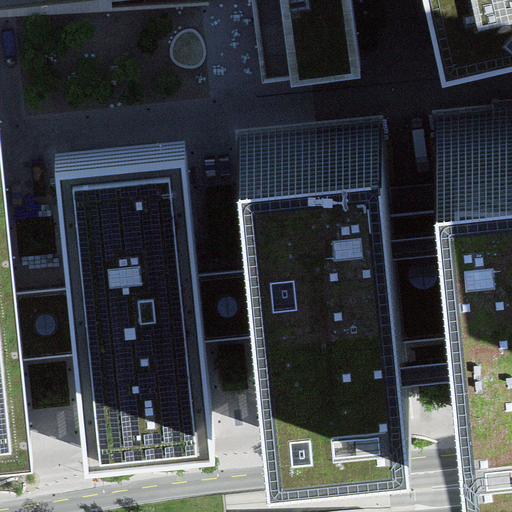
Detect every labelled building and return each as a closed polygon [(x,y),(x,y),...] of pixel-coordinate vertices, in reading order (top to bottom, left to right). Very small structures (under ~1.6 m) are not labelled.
[(348,0),(239,0),(248,76),(356,63),(348,0)] [(511,0),(416,0),(423,30),(511,10),(511,0)] [(511,103),(437,111),(436,112),(435,113),(434,114),(435,114),(444,203),(390,209),(402,337),(457,332),(465,408),(464,408),(465,408),(466,409),(467,410),(511,405),(511,103)] [(402,337),(390,209),(381,119),(382,119),(381,118),(379,117),(379,116),(378,117),(240,131),(240,130),(239,132),(239,133),(237,133),(238,134),(252,264),(198,269),(205,336),(258,331),(268,427),(269,428),(269,429),(270,430),(270,429),(408,415),(409,417),(409,416),(410,414),(411,413),(410,413),(402,337)] [(0,456),(33,453),(23,355),(16,287),(0,125),(0,456)] [(85,448),(215,435),(205,336),(198,269),(185,136),(55,149),(68,282),(16,287),(23,355),(75,349),(85,448)]
